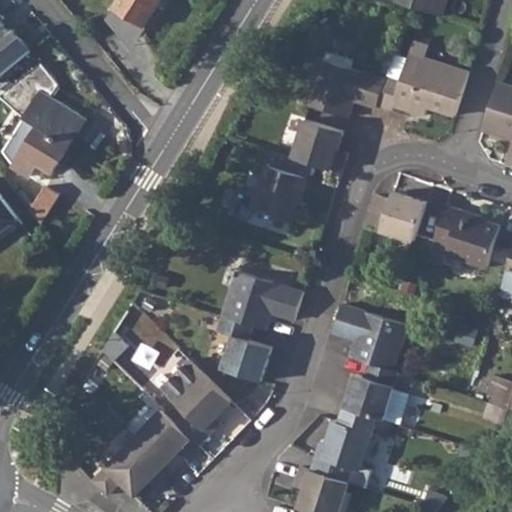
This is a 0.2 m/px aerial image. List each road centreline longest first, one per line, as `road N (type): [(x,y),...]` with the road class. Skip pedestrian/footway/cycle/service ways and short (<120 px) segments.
road 1 (residential): [(226,497),(295,404),(369,169),(413,152),(454,165)]
road 2 (tertiary): [(0,409),(167,151)]
road 3 (residential): [(167,151),(52,0)]
road 4 (tertiary): [(167,151),(261,0)]
road 5 (residential): [(454,165),(507,0)]
